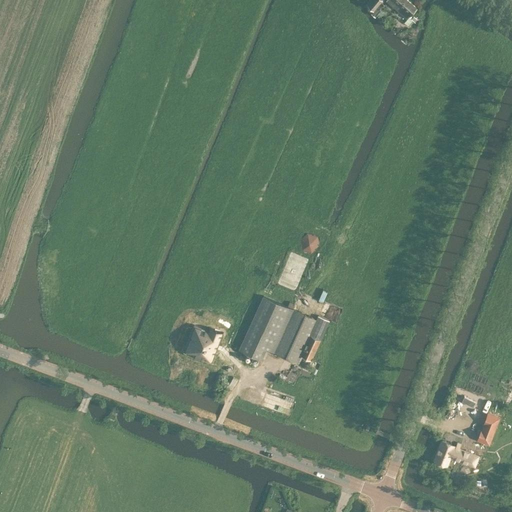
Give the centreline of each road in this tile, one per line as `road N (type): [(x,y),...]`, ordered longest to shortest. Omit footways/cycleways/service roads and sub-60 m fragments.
road 1 (secondary): [(385,492),(0,346)]
road 2 (tertiary): [(385,492),(511,156)]
